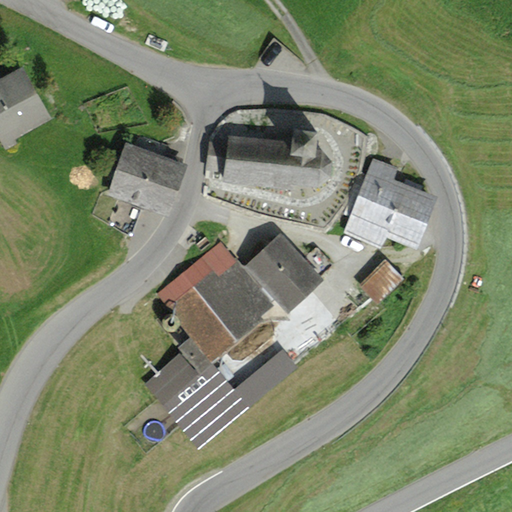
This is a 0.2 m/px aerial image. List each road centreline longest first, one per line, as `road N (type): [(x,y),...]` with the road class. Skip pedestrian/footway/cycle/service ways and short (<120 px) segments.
road 1 (residential): [(199,91),(293,87),(375,111),(427,156),(445,190),(450,233),(437,296),(394,366),(331,422),(192,511)]
road 2 (residential): [(0,447),(19,388),(46,347),(152,258),(175,221),(193,167),(199,91)]
road 3 (unclassified): [(17,0),(199,91)]
road 4 (residential): [(384,511),(511,448)]
